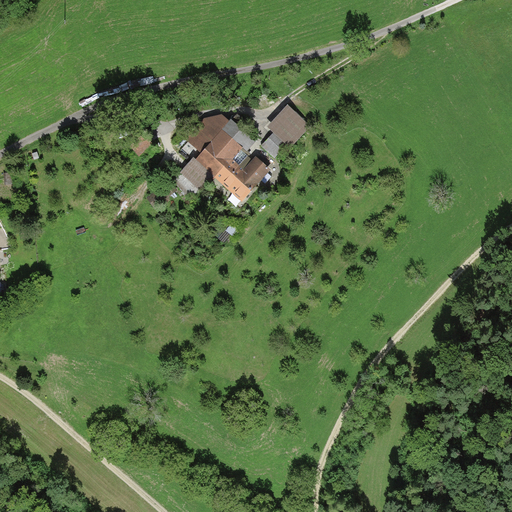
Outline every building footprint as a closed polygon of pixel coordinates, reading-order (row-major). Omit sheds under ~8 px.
[(288,104),(267,128),(273,134),(286,145),(291,149),(312,125),(288,104)] [(204,153),(230,123),(223,116),(204,120),(185,140),(188,143),(181,150),(192,160),(194,159),(197,161),(204,153)] [(230,123),(204,153),(197,161),(214,176),(243,201),(270,170),(249,151),(257,142),(232,120),(230,123)] [(143,134),(130,146),(139,156),(152,145),(143,134)] [(275,158),(286,145),(273,134),(261,146),(275,158)] [(192,201),(214,176),(197,161),(194,159),(192,160),(183,170),(182,169),(171,180),(192,201)] [(4,173),(6,186),(13,185),(11,172),(4,173)] [(172,182),(163,188),(168,197),(177,192),(172,182)] [(157,190),(148,197),(152,202),(161,195),(157,190)] [(226,216),(219,224),(232,237),(240,230),(226,216)] [(511,275),(499,288),(508,298),(511,294),(511,275)]
